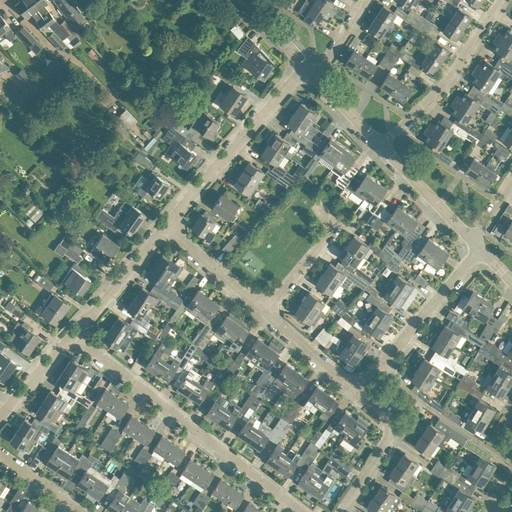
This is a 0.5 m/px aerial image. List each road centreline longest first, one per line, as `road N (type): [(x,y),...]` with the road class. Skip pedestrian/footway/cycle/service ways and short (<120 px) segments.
road 1 (residential): [(301,511),(72,334)]
road 2 (residential): [(166,225),(305,66)]
road 3 (residential): [(356,392),(479,248)]
road 4 (residential): [(381,145),(438,90),(499,0)]
road 5 (residential): [(338,511),(387,436),(383,415),(356,392)]
road 6 (residential): [(72,334),(166,225)]
road 7 (residential): [(474,242),(381,145)]
road 8 (unclassified): [(263,310),(335,227),(323,207)]
road 9 (residential): [(263,310),(166,225)]
road 10 (residential): [(356,392),(263,310)]
